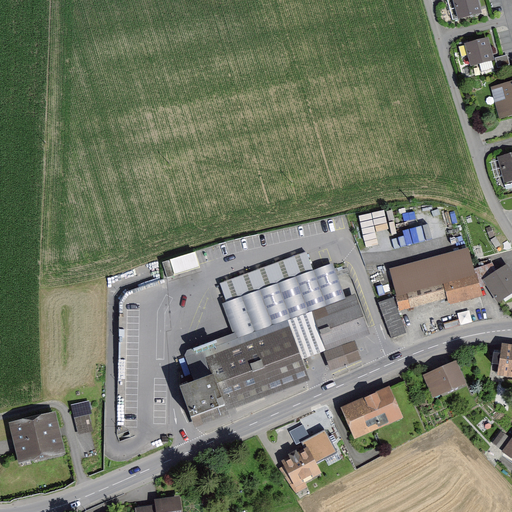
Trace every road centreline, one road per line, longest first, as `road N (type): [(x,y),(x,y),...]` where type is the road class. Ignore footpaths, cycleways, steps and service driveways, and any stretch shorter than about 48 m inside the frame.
road 1 (tertiary): [(511,329),(414,353),(42,511)]
road 2 (unclassified): [(427,0),(488,189),(511,236)]
road 3 (unknown): [(88,495),(61,407),(0,415)]
